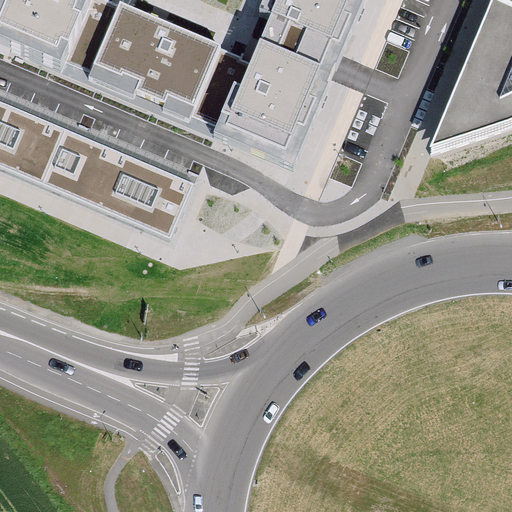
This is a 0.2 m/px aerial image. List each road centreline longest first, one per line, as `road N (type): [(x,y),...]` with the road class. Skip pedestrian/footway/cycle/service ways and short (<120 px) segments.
road 1 (residential): [(0,60),(329,194),(357,191),(375,181),(450,0)]
road 2 (primary): [(511,260),(429,270),(367,295),(284,358)]
road 3 (tertiary): [(284,358),(189,373),(70,360)]
road 4 (tertiary): [(70,360),(167,425),(218,479)]
road 5 (primary): [(284,358),(244,413),(218,479)]
